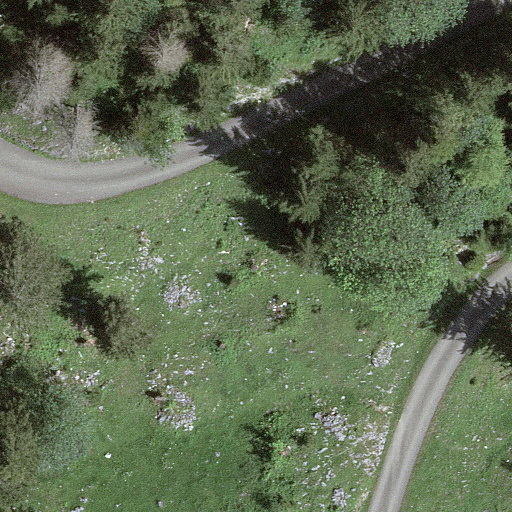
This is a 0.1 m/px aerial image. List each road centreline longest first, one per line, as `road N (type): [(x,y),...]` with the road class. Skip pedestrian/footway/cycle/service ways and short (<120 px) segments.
road 1 (track): [(492,0),(190,155),(82,186),(0,159)]
road 2 (track): [(382,511),(450,349),(511,280)]
